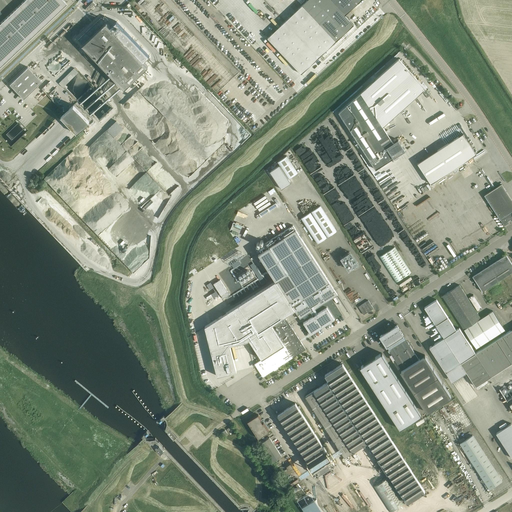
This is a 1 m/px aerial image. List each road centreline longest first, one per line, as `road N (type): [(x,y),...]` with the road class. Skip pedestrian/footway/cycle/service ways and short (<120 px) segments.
road 1 (unclassified): [(246,407),(511,234)]
road 2 (unknown): [(186,187),(85,61),(63,44),(32,55)]
road 3 (tertiary): [(511,164),(390,0)]
road 4 (unknown): [(271,111),(164,0)]
